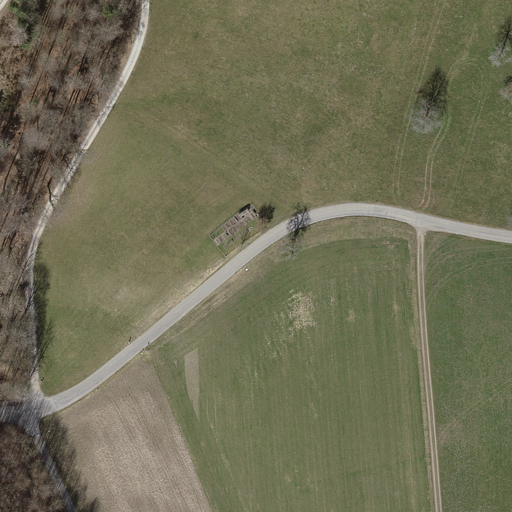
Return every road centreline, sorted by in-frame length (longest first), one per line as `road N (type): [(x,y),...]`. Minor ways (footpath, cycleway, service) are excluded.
road 1 (unclassified): [(0,414),(42,408),(93,382),(254,248),(309,217),(381,210),(511,236)]
road 2 (track): [(147,0),(136,54),(38,232),(30,274),(42,408)]
road 3 (track): [(424,219),(439,511)]
